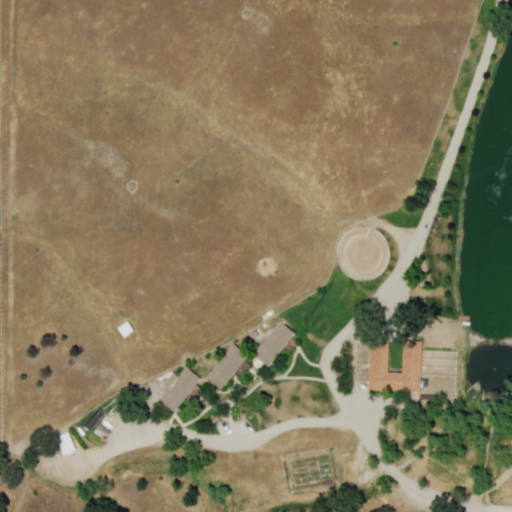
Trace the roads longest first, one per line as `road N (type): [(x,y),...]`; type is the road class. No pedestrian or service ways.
road 1 (residential): [(504,0),(410,271),(328,361),(353,422),(300,424),(241,444),(149,430),(98,458),(56,464),(0,449)]
road 2 (track): [(478,511),(422,495),(353,422)]
